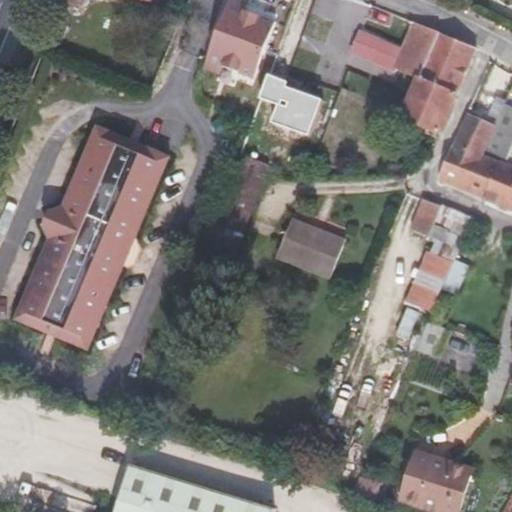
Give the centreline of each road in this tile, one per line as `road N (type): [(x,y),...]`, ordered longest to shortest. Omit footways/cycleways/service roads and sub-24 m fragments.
road 1 (unknown): [(495,41),(399,242),(349,394)]
road 2 (residential): [(396,0),(511,51)]
